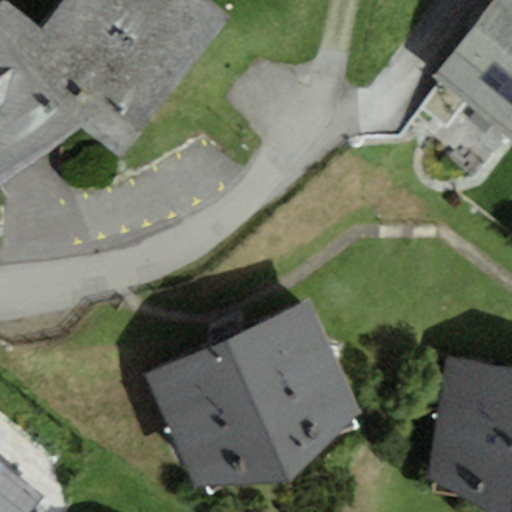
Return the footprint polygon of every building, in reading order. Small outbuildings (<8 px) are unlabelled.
[(230,19),(207,0),(63,0),(41,30),(30,44),(142,132),(230,19)] [(511,143),(511,0),(492,0),(433,80),(511,143)] [(119,157),(142,132),(30,44),(41,30),(4,1),(0,4),(0,182),(81,130),(119,157)] [(310,301),(145,375),(196,489),(291,481),(361,415),(310,301)] [(484,511),(511,511),(511,368),(446,360),(429,483),(484,511)] [(0,511),(26,511),(41,494),(0,459),(0,511)]
